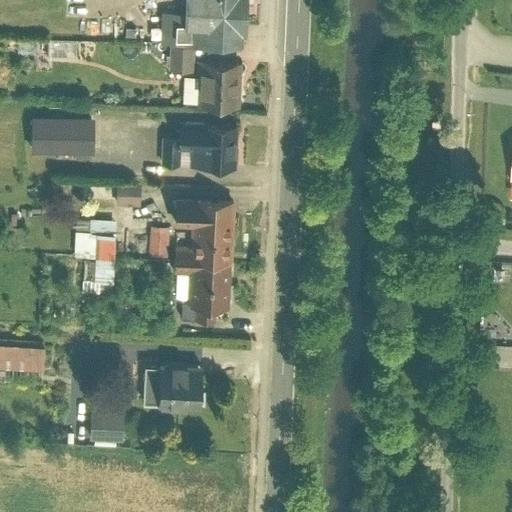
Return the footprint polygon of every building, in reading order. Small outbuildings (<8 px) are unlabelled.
[(181,0),(182,3),(158,2),(157,39),(241,41),(241,31),(245,32),(245,0),(181,0)] [(199,43),(175,42),(174,70),(198,71),(199,43)] [(240,58),(200,57),(199,73),(199,101),(239,102),(240,58)] [(199,73),(191,73),(190,100),(199,101),(199,73)] [(94,115),(32,114),(32,146),(94,146),(94,115)] [(235,121),(180,120),(179,162),(234,164),(235,121)] [(147,181),(121,180),(120,201),(147,202),(147,181)] [(231,302),(234,199),(177,198),(177,223),(193,223),(193,244),(172,244),(172,268),(192,269),(191,301),(231,302)] [(171,224),(154,224),(153,253),(170,253),(171,224)] [(122,230),(78,229),(77,253),(100,253),(122,254),(122,230)] [(100,253),(99,278),(121,279),(122,254),(100,253)] [(52,342),(0,338),(0,361),(50,365),(52,342)] [(204,363),(146,361),(145,401),(203,403),(204,363)] [(129,407),(96,406),(95,435),(128,436),(129,407)]
